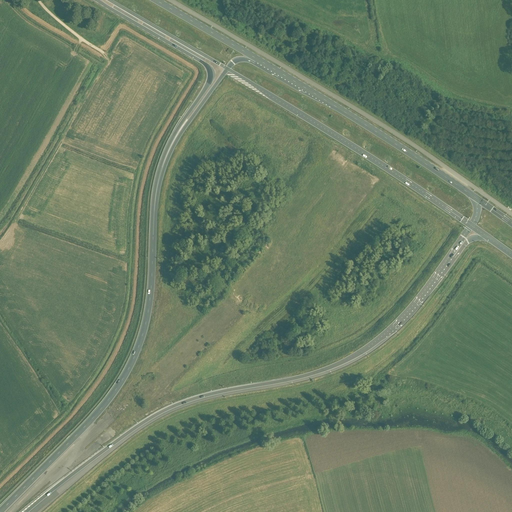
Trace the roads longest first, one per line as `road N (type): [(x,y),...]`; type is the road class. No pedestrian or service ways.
road 1 (motorway): [(25,511),(168,407),(353,356),(399,320),(437,272)]
road 2 (unclassified): [(511,215),(360,112),(169,0)]
road 3 (motorway): [(156,191),(149,303),(131,362),(83,428),(0,511)]
road 4 (primary): [(227,68),(470,225)]
road 5 (primary): [(475,197),(257,58)]
road 6 (primary): [(96,0),(207,66),(204,90)]
road 7 (primary): [(108,0),(227,68)]
